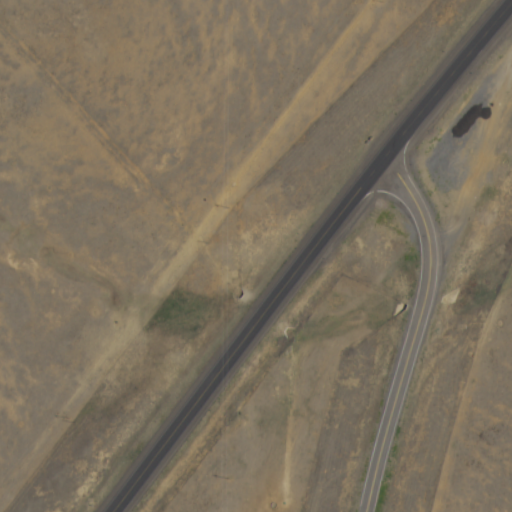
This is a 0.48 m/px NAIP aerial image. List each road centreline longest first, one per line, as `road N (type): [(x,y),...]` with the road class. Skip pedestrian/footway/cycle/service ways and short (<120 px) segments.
road 1 (primary): [(511,1),(111,511)]
road 2 (secondary): [(381,160),(425,225),(431,272),(365,511)]
